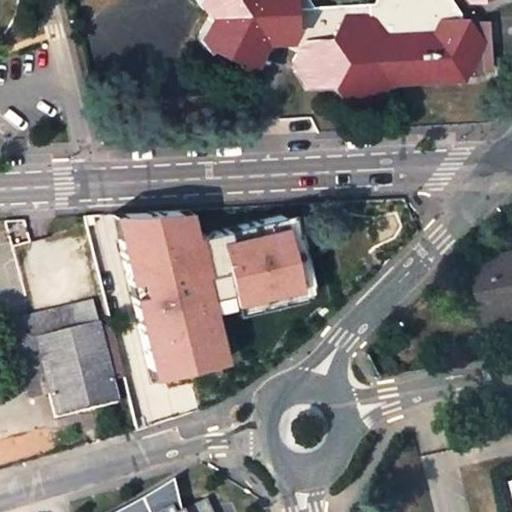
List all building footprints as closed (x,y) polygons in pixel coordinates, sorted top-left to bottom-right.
[(195,0),(200,9),(204,6),(208,15),(198,37),(204,48),(207,45),(237,61),(237,66),(250,64),(261,40),(285,39),(306,39),(299,53),(293,64),(308,88),(336,86),(349,106),(376,105),(386,84),(463,80),(470,65),(481,44),(467,23),(460,14),(450,0),(376,0),(375,3),(313,7),(308,0),(195,0)] [(489,22),(467,23),(481,44),(470,65),(479,70),(492,69),(489,22)] [(285,39),(286,48),(299,53),(306,39),(285,39)] [(176,205),(103,211),(146,342),(204,328),(176,205)] [(275,205),(207,214),(226,308),(297,282),(275,205)] [(511,255),(481,262),(493,315),(511,310),(511,255)] [(29,315),(34,339),(95,324),(89,300),(29,315)] [(95,324),(34,339),(48,395),(53,417),(114,402),(108,376),(103,356),(100,346),(96,327),(95,324)] [(107,344),(102,325),(96,327),(100,346),(107,344)] [(114,375),(110,354),(103,356),(108,376),(114,375)] [(156,511),(168,507),(170,511),(172,511),(168,487),(151,497),(142,502),(124,511),(156,511)] [(211,511),(205,498),(176,511),(170,511),(168,507),(156,511),(211,511)]
